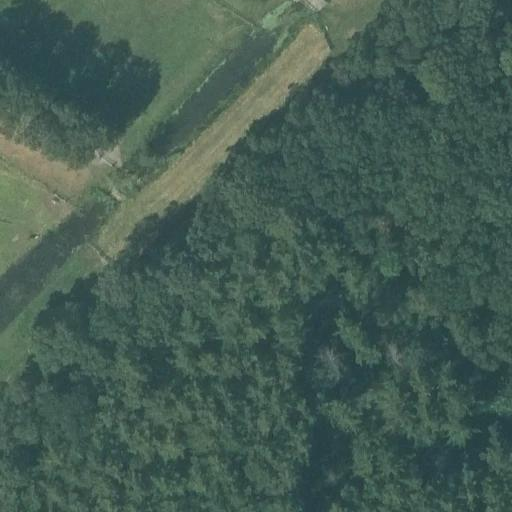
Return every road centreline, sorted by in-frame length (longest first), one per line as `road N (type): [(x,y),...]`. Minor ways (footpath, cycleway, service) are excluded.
road 1 (track): [(0,420),(271,132)]
road 2 (track): [(271,132),(393,0)]
